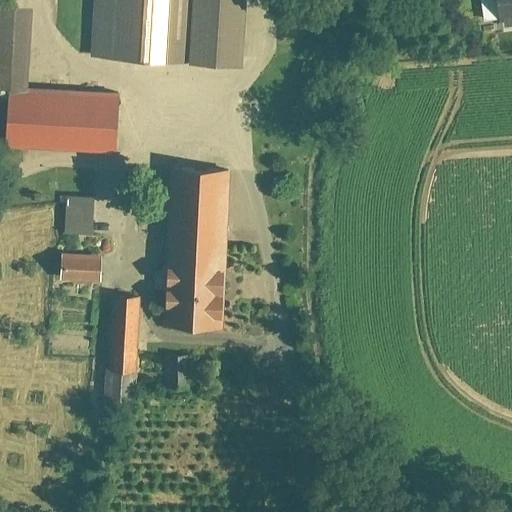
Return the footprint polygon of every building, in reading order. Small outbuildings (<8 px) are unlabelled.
[(91,0),(88,58),(240,68),(244,0),(91,0)] [(511,0),(494,0),(497,26),(511,24),(511,0)] [(0,94),(7,95),(5,147),(113,151),(115,95),(26,92),(29,10),(0,8),(0,94)] [(294,106),(298,100),(300,93),(298,86),(295,80),(289,75),(282,73),(275,74),(268,77),(263,82),(260,89),(260,96),(263,103),(268,108),(274,112),(281,113),(288,111),(294,106)] [(171,163),(163,323),(221,326),(230,166),(171,163)] [(68,195),(64,232),(91,235),(95,198),(68,195)] [(61,253),(59,280),(99,282),(101,255),(61,253)] [(112,294),(108,369),(136,370),(140,295),(112,294)] [(167,357),(167,393),(190,393),(190,357),(167,357)]
